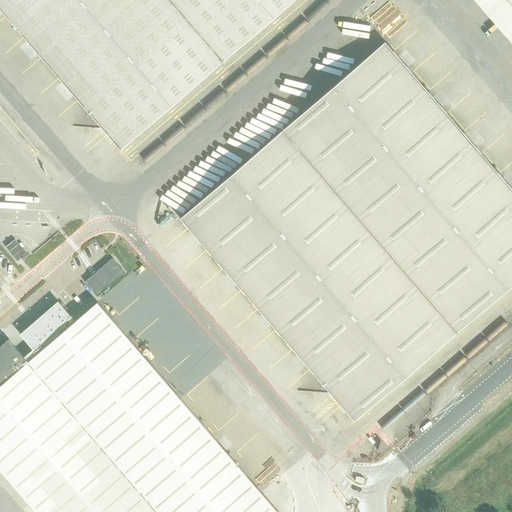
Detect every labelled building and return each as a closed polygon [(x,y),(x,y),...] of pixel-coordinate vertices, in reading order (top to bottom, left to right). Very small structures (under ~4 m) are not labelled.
[(294,0),(0,0),(0,9),(121,150),(294,0)] [(180,218),(304,361),(337,400),(355,420),(511,284),(511,189),(385,42),(180,218)] [(31,74),(22,81),(29,89),(38,82),(31,74)] [(6,247),(17,261),(27,253),(15,239),(6,247)] [(112,258),(85,282),(98,297),(125,273),(112,258)] [(85,262),(80,265),(86,275),(90,272),(85,262)] [(278,511),(97,302),(74,323),(56,303),(18,335),(32,351),(24,357),(9,339),(0,346),(0,469),(36,511),(278,511)]
